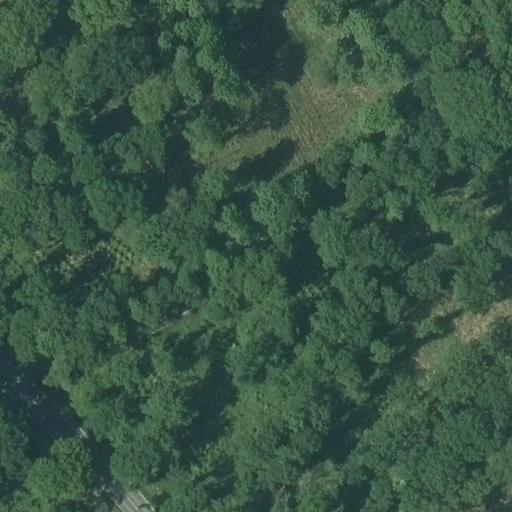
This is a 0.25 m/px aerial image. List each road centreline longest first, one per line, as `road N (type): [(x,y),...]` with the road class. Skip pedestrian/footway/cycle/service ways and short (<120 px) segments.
road 1 (track): [(43,404),(511,109)]
road 2 (tertiary): [(139,511),(0,368)]
